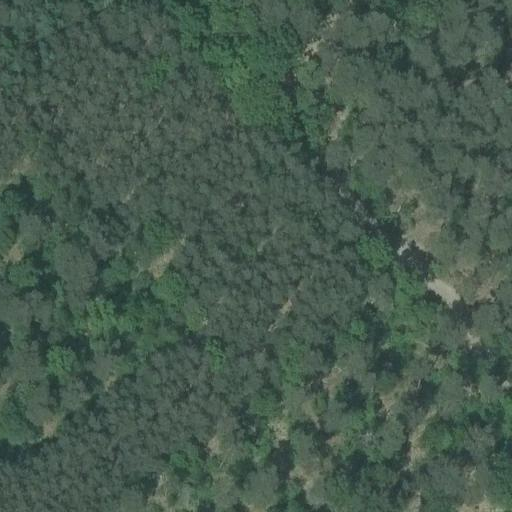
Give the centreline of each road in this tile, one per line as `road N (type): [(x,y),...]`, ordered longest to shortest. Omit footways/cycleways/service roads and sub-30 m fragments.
road 1 (track): [(184,0),(418,281)]
road 2 (track): [(418,281),(511,393)]
